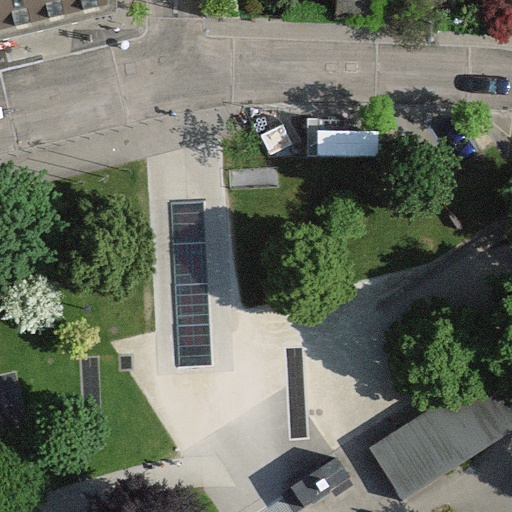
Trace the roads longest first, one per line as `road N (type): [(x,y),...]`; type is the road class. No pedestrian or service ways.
road 1 (residential): [(185,74),(279,67),(511,83)]
road 2 (residential): [(0,119),(185,74)]
